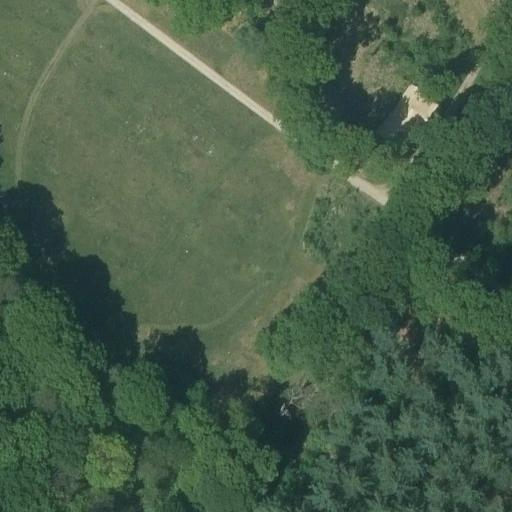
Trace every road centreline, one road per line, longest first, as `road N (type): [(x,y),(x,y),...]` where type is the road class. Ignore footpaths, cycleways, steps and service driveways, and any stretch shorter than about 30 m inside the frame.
road 1 (track): [(95,0),(41,82),(15,159),(17,203),(33,249),(55,288),(83,313),(159,347),(202,343),(222,329),(319,180),(321,157)]
road 2 (track): [(511,354),(446,307),(398,308),(344,357),(286,437),(209,474),(183,511)]
road 3 (track): [(383,204),(108,0)]
road 4 (track): [(383,204),(511,14)]
road 5 (track): [(271,0),(321,157)]
road 6 (track): [(511,300),(383,204)]
